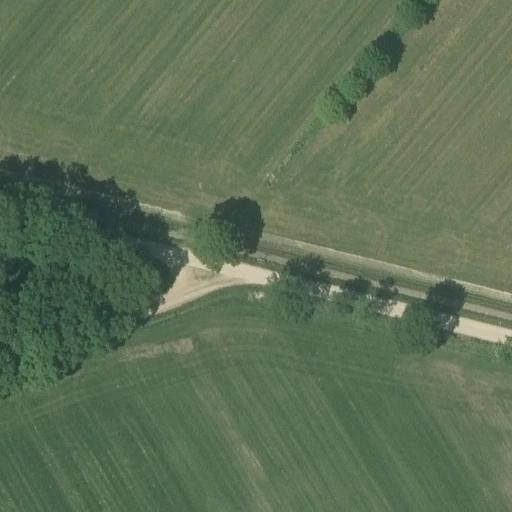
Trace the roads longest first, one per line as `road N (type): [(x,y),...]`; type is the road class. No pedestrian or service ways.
road 1 (track): [(511,345),(0,217)]
road 2 (track): [(225,273),(0,359)]
